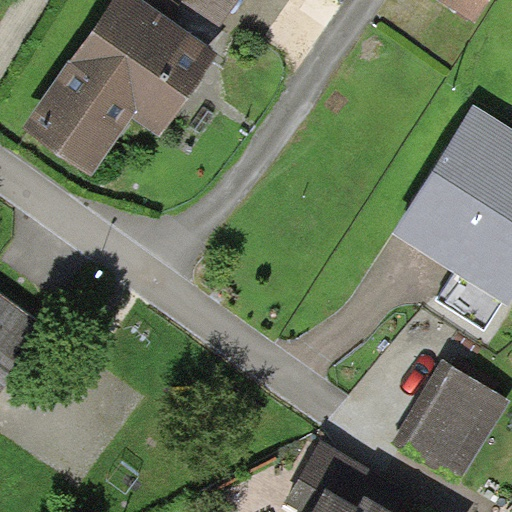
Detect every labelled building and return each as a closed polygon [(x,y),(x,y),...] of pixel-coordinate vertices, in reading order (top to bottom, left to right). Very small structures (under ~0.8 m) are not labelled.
[(220,55),(139,0),(114,0),(23,131),(90,177),(133,115),(164,136),(220,55)] [(239,0),(178,0),(218,29),(239,0)] [(490,0),(431,0),(472,28),(490,0)] [(511,305),(511,192),(442,152),(393,236),(457,273),(435,311),(490,344),(511,305)] [(0,395),(47,329),(0,295),(0,395)] [(506,402),(443,364),(392,449),(455,487),(506,402)] [(393,511),(361,492),(350,511),(321,495),(311,511),(393,511)]
